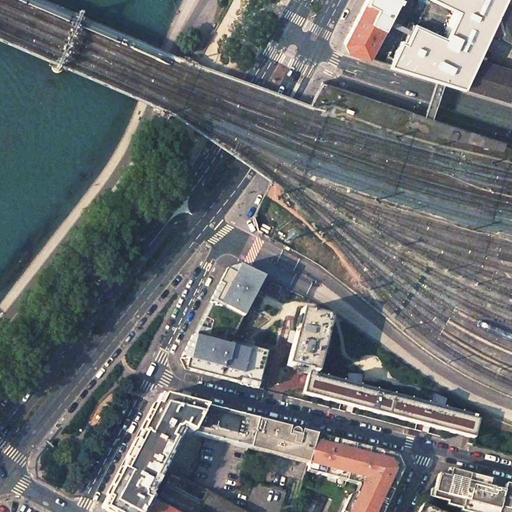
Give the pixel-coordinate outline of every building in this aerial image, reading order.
[(365,0),(344,42),(348,52),(368,58),(387,22),(389,19),(398,0),(365,0)] [(427,0),(415,24),(412,23),(409,29),(408,32),(404,42),(401,40),(393,58),(387,55),(384,63),(436,78),(445,81),(465,87),(477,59),(490,32),(504,0),(427,0)] [(511,0),(504,0),(490,32),(511,42),(511,0)] [(398,23),(389,19),(387,22),(396,27),(408,32),(409,29),(401,25),(398,23)] [(511,70),(477,59),(465,87),(511,101),(511,70)] [(424,116),(432,118),(441,93),(445,81),(436,78),(432,91),(424,116)] [(504,142),(413,112),(409,124),(500,153),(504,142)] [(264,224),(256,225),(258,231),(263,234),(269,237),(274,230),(264,224)] [(221,306),(243,318),(257,290),(278,300),(281,294),(278,292),(281,287),(238,265),(226,270),(208,303),(219,308),(221,306)] [(219,308),(208,303),(192,333),(224,341),(227,332),(234,335),(243,318),(221,306),(219,308)] [(301,310),(286,366),(300,369),(304,370),(304,372),(308,374),(302,394),(332,401),(414,423),(474,438),(478,420),(472,418),(472,415),(442,407),(444,401),(432,396),(429,404),(359,386),(359,377),(346,376),(346,382),(316,374),(331,317),(301,310)] [(266,352),(224,341),(192,333),(180,359),(184,370),(256,389),(266,352)] [(160,394),(140,433),(169,448),(178,431),(177,430),(179,429),(180,427),(191,434),(206,407),(206,406),(178,399),(160,394)] [(229,413),(206,407),(191,434),(201,437),(248,450),(257,420),(229,413)] [(290,428),(257,420),(248,450),(306,465),(315,435),(290,428)] [(140,433),(120,470),(151,485),(169,448),(140,433)] [(335,440),(315,435),(306,465),(305,469),(352,481),(356,489),(354,494),(350,496),(342,511),(382,511),(402,470),(396,456),(376,450),(335,440)] [(201,437),(194,468),(188,480),(207,491),(234,506),(240,480),(248,450),(201,437)] [(147,492),(151,485),(120,470),(101,507),(109,511),(141,511),(147,500),(143,498),(143,495),(146,495),(148,493),(147,492)] [(511,511),(511,485),(505,484),(503,491),(488,487),(489,480),(451,470),(449,477),(444,476),(438,474),(432,497),(447,501),(446,504),(461,508),(460,511),(464,511),(511,511)] [(154,504),(147,500),(141,511),(196,511),(207,491),(188,480),(171,472),(154,504)] [(280,511),(286,492),(240,480),(234,506),(247,511),(280,511)] [(247,511),(234,506),(207,491),(196,511),(247,511)]
